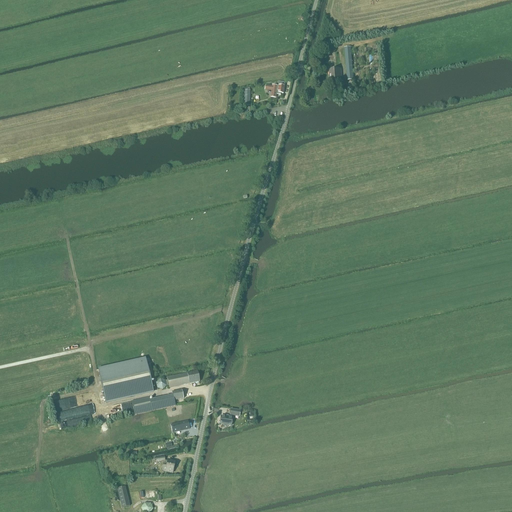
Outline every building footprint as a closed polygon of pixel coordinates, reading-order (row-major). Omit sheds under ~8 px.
[(379,45),(344,48),(347,81),(358,80),(358,87),(381,85),(382,85),(379,45)] [(329,82),(342,81),(340,69),(328,70),(329,75),(328,75),(328,78),(329,78),(329,82)] [(285,83),(280,82),(279,86),(273,86),(273,88),(266,87),(265,90),(271,91),(270,97),(276,98),(276,95),(281,95),(281,94),(284,94),(285,83)] [(145,358),(98,369),(106,404),(153,393),(145,358)] [(197,371),(167,378),(169,389),(199,382),(197,371)] [(164,382),(160,380),(157,384),(158,388),(162,389),(166,386),(164,382)] [(181,390),(172,392),(172,395),(174,401),(183,399),(181,390)] [(149,397),(131,401),(134,415),(175,406),(174,401),(172,395),(150,400),(149,397)] [(227,416),(222,415),(222,416),(221,425),(231,426),(232,419),(227,418),(227,416)] [(187,422),(171,426),(172,434),(189,430),(187,422)] [(175,463),(167,461),(166,467),(163,466),(162,471),(172,473),(175,463)] [(125,487),(117,489),(122,508),(129,507),(125,487)] [(153,506),(153,505),(152,504),(151,502),(150,501),(148,501),(146,501),(145,501),(144,502),(143,504),(142,505),(142,506),(142,507),(143,508),(144,510),(145,511),(147,511),(149,511),(150,511),(151,510),(152,509),(152,508),(153,506)]
